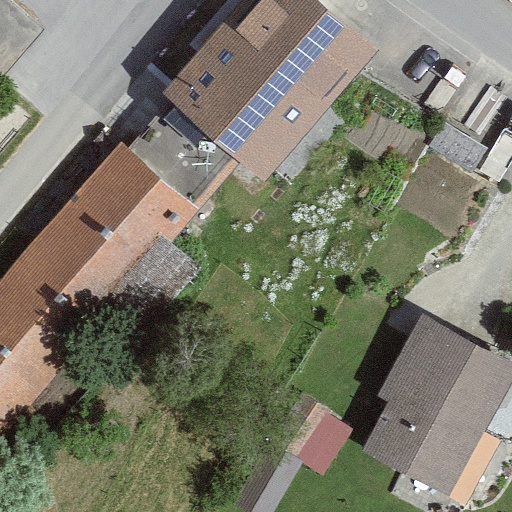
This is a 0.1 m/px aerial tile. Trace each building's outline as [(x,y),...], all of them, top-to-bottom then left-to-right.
[(369,43),(317,0),(235,0),(160,91),(260,174),(369,43)] [(0,445),(204,207),(119,135),(0,273),(0,445)] [(511,354),(511,352),(418,307),(351,443),(446,490),(511,354)] [(316,393),(286,438),(326,463),(355,418),(316,393)] [(271,438),(244,499),(272,511),(275,511),(302,451),(271,438)]
